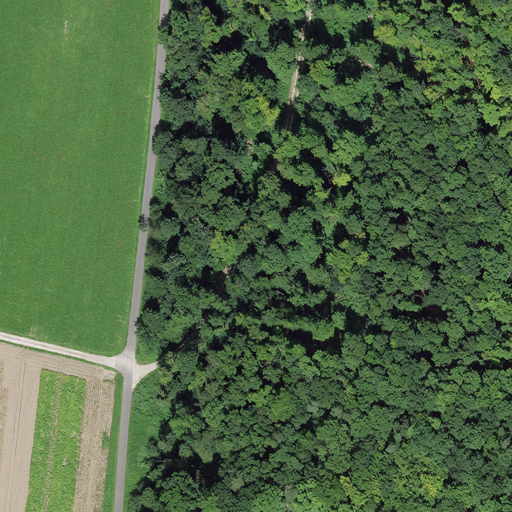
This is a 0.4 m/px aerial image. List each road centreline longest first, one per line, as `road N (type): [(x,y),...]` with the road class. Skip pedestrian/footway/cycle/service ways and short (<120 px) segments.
road 1 (track): [(0,335),(144,368),(181,347),(216,304),(271,177),(311,0)]
road 2 (track): [(121,511),(168,0)]
